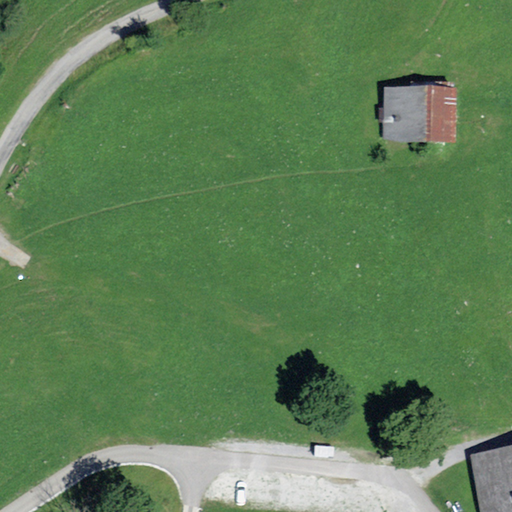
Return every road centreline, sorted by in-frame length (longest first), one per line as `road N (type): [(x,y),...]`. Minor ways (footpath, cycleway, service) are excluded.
road 1 (track): [(429,511),(283,334),(163,296),(53,275),(0,241)]
road 2 (unclassified): [(176,0),(74,52),(37,88),(0,150)]
